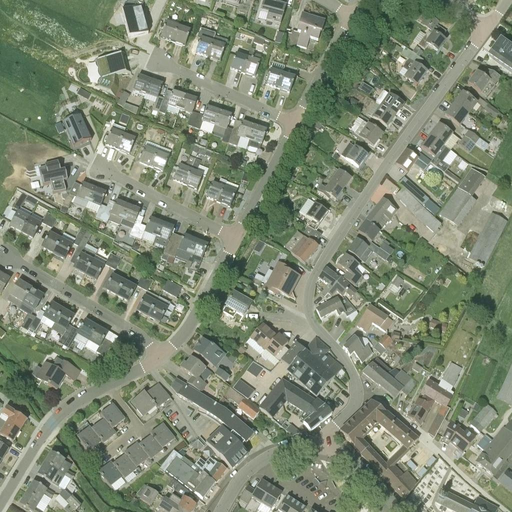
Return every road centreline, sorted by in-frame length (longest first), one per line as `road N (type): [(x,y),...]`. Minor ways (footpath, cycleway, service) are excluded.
road 1 (residential): [(355,383),(309,315),(311,281),(484,31)]
road 2 (residential): [(504,511),(355,383)]
road 3 (residential): [(158,357),(134,331),(0,251)]
road 4 (residential): [(0,505),(53,421),(109,384)]
road 5 (residential): [(296,124),(158,61)]
road 6 (residential): [(235,239),(102,169)]
road 7 (residential): [(158,357),(189,326),(235,239)]
road 8 (residential): [(235,239),(296,124)]
road 9 (residential): [(296,124),(353,18)]
